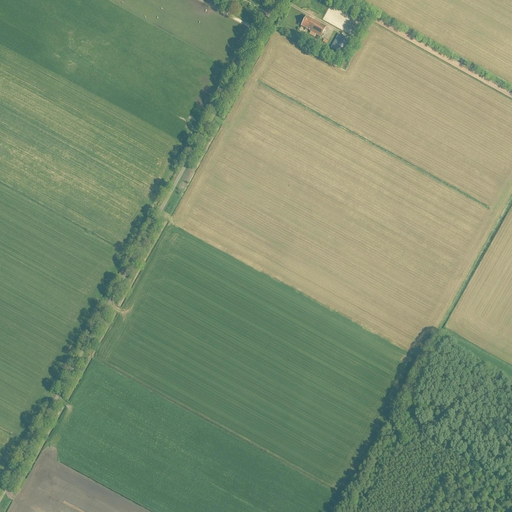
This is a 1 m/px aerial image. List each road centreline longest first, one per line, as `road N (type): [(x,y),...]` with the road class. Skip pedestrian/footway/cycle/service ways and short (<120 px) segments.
road 1 (unclassified): [(0,498),(276,0)]
road 2 (track): [(511,94),(340,0)]
